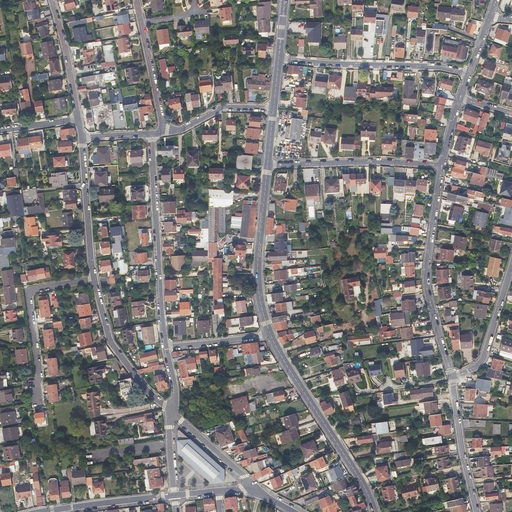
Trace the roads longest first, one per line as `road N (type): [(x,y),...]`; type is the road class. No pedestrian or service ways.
road 1 (residential): [(441,165),(426,277),(452,377)]
road 2 (residential): [(150,133),(164,348)]
road 3 (tertiary): [(375,511),(270,334)]
road 4 (residential): [(278,59),(468,73)]
road 5 (residential): [(93,278),(26,291),(39,402)]
road 6 (residential): [(267,164),(441,165)]
road 7 (tertiary): [(270,334),(257,274),(267,164)]
road 8 (residential): [(93,278),(108,342),(171,412)]
road 9 (residential): [(80,137),(93,278)]
road 10 (residential): [(452,377),(476,511)]
road 11 (residential): [(163,130),(136,0)]
road 12 (residential): [(452,377),(482,357),(511,265)]
road 13 (residential): [(78,118),(50,0)]
